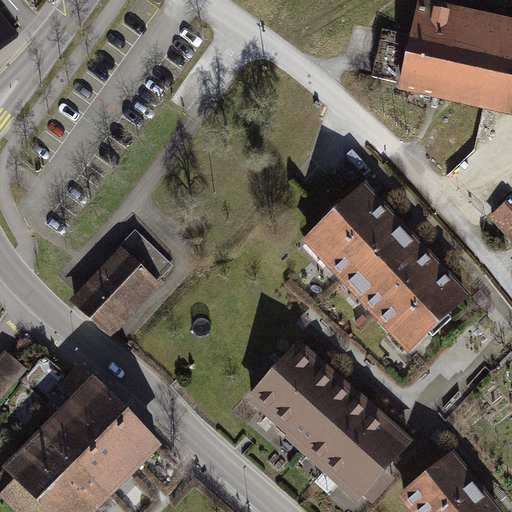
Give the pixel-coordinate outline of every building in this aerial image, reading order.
[(408,92),(485,110),(505,21),(427,4),(421,33),(408,92)] [(0,46),(16,33),(0,13),(0,46)] [(511,22),(505,21),(485,110),(511,116),(511,22)] [(408,92),(421,33),(391,26),(378,86),(408,92)] [(368,179),(303,240),(412,356),(477,294),(368,179)] [(511,199),(490,218),(511,242),(511,199)] [(137,228),(69,298),(108,335),(175,266),(137,228)] [(249,400),(309,456),(366,395),(305,339),(249,400)] [(0,360),(0,399),(24,371),(5,355),(0,360)] [(171,453),(102,383),(59,425),(128,495),(171,453)] [(366,395),(309,456),(367,509),(424,447),(366,395)] [(59,425),(11,469),(52,511),(110,511),(128,495),(59,425)] [(501,511),(457,459),(402,504),(409,511),(501,511)]
